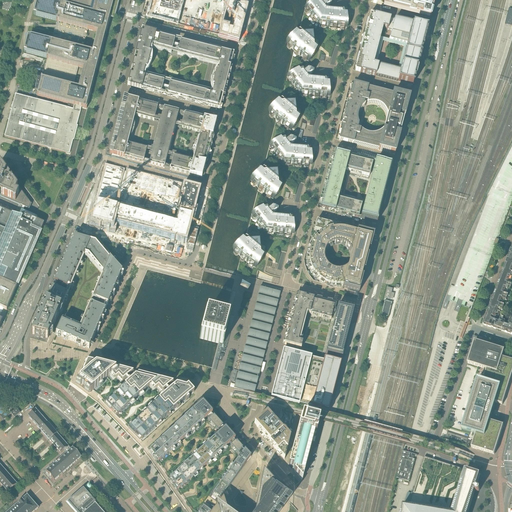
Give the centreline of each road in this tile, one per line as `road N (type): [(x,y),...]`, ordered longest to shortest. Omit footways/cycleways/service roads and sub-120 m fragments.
road 1 (residential): [(212,186),(193,254),(135,250),(90,354),(203,384),(229,411)]
road 2 (residential): [(360,0),(287,283)]
road 3 (residential): [(440,0),(369,272),(375,278)]
road 4 (secondary): [(380,279),(453,0)]
road 5 (secondary): [(446,0),(375,278)]
road 6 (residential): [(362,327),(354,329),(308,494)]
road 7 (secondary): [(362,327),(318,496)]
road 8 (secondary): [(324,497),(367,328)]
road 9 (tertiary): [(126,475),(66,407),(0,372)]
road 10 (tertiary): [(95,155),(135,0)]
road 11 (tertiary): [(0,381),(58,411),(120,480)]
road 12 (residential): [(287,283),(245,433)]
road 13 (track): [(426,188),(384,333)]
road 14 (residential): [(212,186),(248,50)]
road 15 (residential): [(429,451),(475,327)]
road 16 (residential): [(212,186),(95,155)]
